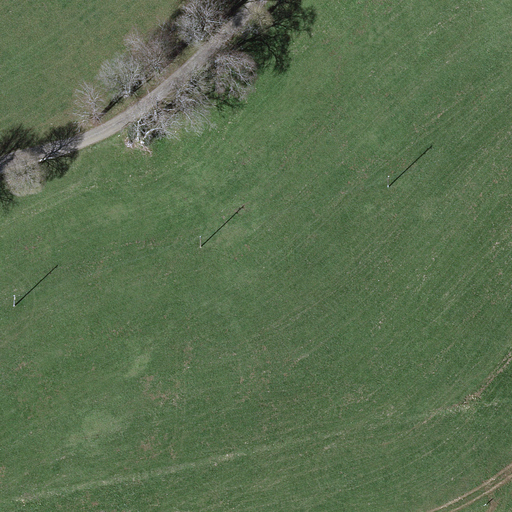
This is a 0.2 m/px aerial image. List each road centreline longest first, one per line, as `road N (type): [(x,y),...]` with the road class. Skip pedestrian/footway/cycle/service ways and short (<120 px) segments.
road 1 (unclassified): [(258,0),(138,106),(0,167)]
road 2 (track): [(511,447),(384,511)]
